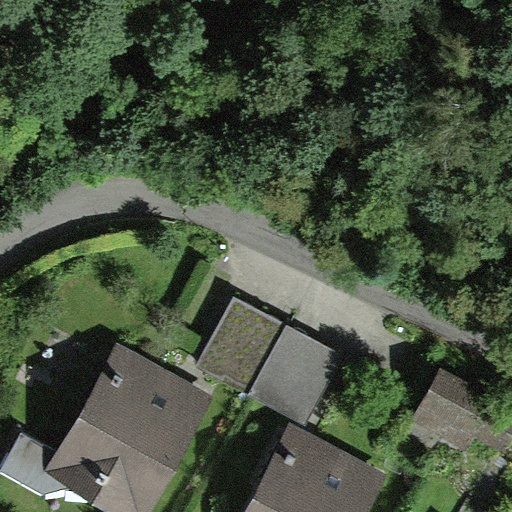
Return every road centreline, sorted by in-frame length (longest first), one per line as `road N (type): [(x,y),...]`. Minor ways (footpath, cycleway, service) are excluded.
road 1 (residential): [(0,245),(19,231),(109,202),(212,205),(511,353)]
road 2 (track): [(0,128),(129,0)]
